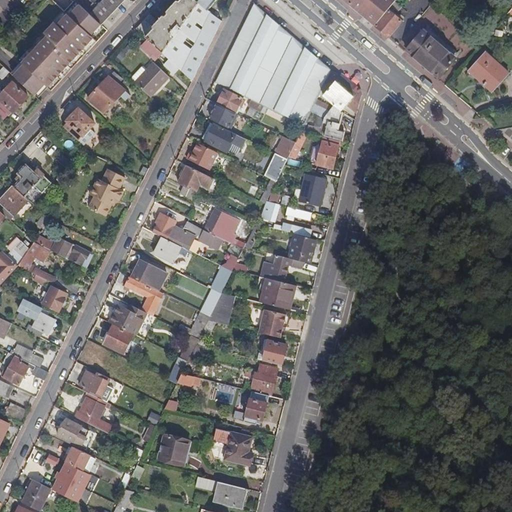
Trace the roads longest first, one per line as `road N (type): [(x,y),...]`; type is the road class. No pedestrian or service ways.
road 1 (residential): [(0,492),(245,0)]
road 2 (residential): [(396,79),(374,103),(270,511)]
road 3 (residential): [(0,161),(150,0)]
road 4 (secondary): [(396,79),(511,183)]
road 5 (secondary): [(302,0),(396,79)]
